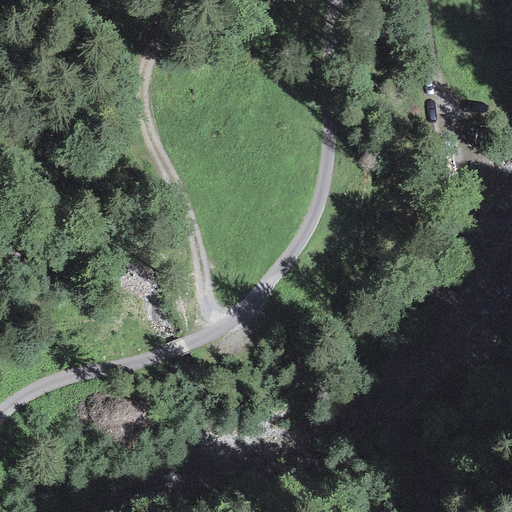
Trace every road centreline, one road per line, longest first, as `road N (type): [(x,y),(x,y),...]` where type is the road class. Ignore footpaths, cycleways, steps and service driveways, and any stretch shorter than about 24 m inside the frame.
road 1 (unclassified): [(0,414),(56,380),(203,337),(263,289),(314,214),(324,179),(336,0)]
road 2 (track): [(203,337),(196,237),(142,98),(150,48),(176,0)]
